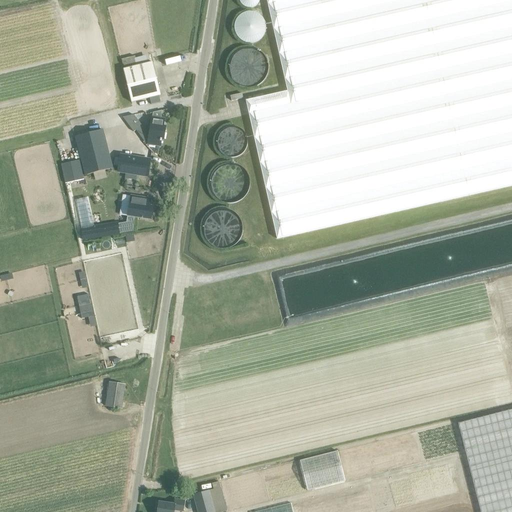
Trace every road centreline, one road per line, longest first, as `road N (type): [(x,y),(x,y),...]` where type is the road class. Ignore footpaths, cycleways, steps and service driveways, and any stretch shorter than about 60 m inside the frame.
road 1 (unclassified): [(134,511),(215,0)]
road 2 (track): [(511,400),(138,485)]
road 3 (unknown): [(200,96),(113,117),(126,168)]
road 4 (unknown): [(160,350),(29,379)]
